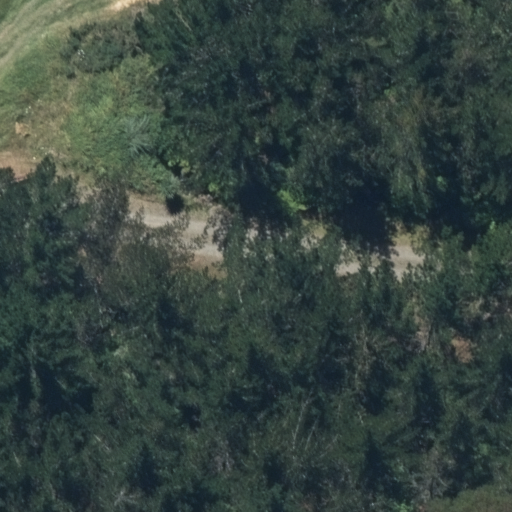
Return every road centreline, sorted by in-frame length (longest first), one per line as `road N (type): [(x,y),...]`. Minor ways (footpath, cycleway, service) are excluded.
road 1 (track): [(511,266),(0,209)]
road 2 (track): [(0,116),(114,0)]
